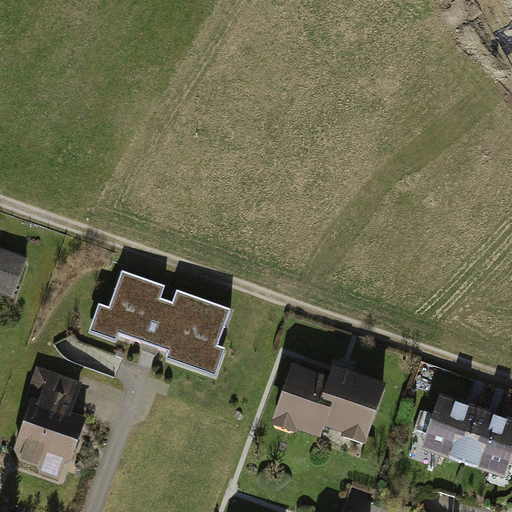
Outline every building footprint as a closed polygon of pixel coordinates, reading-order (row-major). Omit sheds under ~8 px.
[(0,296),(8,300),(23,259),(0,250),(0,296)] [(164,290),(122,275),(109,312),(99,309),(90,336),(116,345),(119,338),(169,355),(166,363),(216,380),(225,354),(217,351),(229,314),(176,296),(172,307),(160,303),(164,290)] [(326,377),(289,365),(269,423),(317,439),(321,428),(340,435),(339,438),(363,447),(384,385),(329,367),(326,377)] [(6,463),(62,484),(86,418),(70,412),(81,383),(34,366),(23,397),(29,400),(6,463)] [(424,434),(418,450),(503,480),(508,466),(511,467),(511,420),(493,414),(471,407),(437,395),(430,416),(424,413),(417,432),(424,434)]
